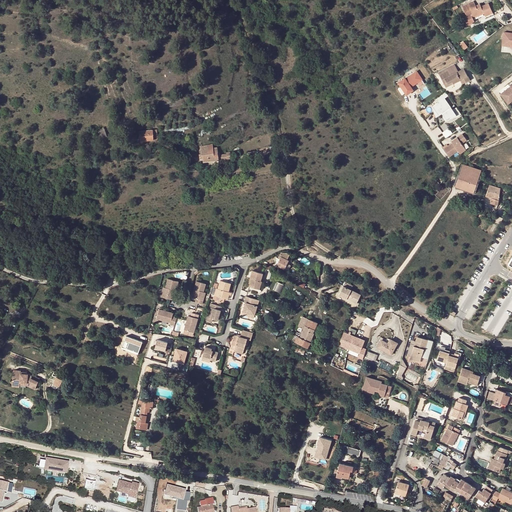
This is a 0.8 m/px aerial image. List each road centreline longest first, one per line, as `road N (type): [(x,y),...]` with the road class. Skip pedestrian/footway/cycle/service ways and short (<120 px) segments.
road 1 (unclassified): [(0,439),(405,511)]
road 2 (residential): [(389,284),(364,265),(291,247),(103,287),(31,281),(0,267)]
road 3 (residential): [(389,284),(446,205),(456,166),(511,137)]
road 4 (residential): [(470,504),(478,487),(460,474),(496,342)]
road 5 (residential): [(470,504),(402,463),(418,482),(421,511)]
road 6 (residential): [(496,342),(467,336),(389,284)]
